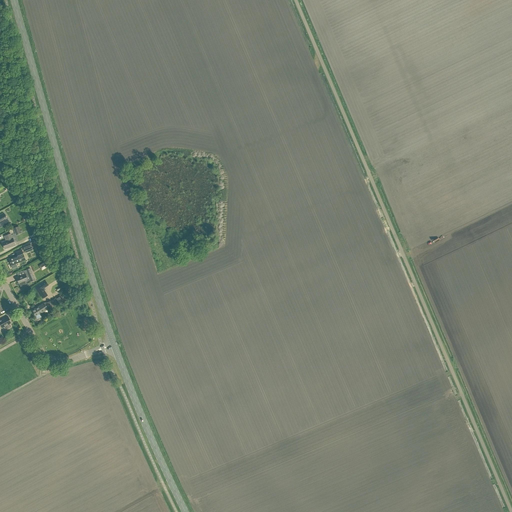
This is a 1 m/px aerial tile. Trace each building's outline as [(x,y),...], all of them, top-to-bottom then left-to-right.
[(0,227),(9,222),(4,214),(0,215),(0,227)] [(13,228),(16,235),(21,233),(19,226),(13,228)] [(12,238),(10,234),(4,236),(6,240),(2,242),(5,249),(11,246),(11,247),(15,245),(12,238)] [(33,250),(36,248),(33,242),(30,243),(23,246),(26,253),(33,250)] [(13,269),(17,267),(16,263),(21,262),(26,260),(22,250),(17,252),(18,255),(9,259),(11,265),(13,269)] [(25,274),(16,277),(19,284),(20,284),(20,286),(26,284),(25,281),(28,280),(27,277),(29,276),(31,281),(35,280),(30,268),(26,270),(27,270),(24,271),(25,274)] [(38,307),(42,313),(48,309),(44,303),(38,307)] [(32,310),(36,317),(37,319),(42,317),(40,314),(42,313),(38,307),(32,310)] [(0,325),(2,328),(4,327),(6,330),(11,327),(10,324),(12,323),(8,317),(1,321),(0,318),(0,325)]
